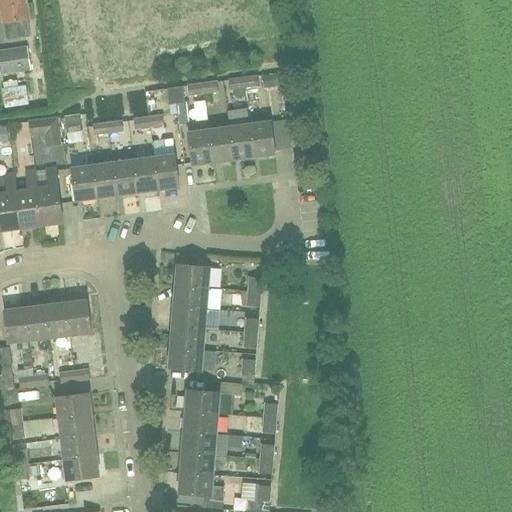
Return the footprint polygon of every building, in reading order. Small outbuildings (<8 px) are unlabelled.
[(27,19),(34,18),(32,4),(27,5),(25,0),(0,0),(3,23),(5,23),(7,39),(29,36),(27,19)] [(0,75),(32,71),(28,47),(0,50),(0,75)] [(245,89),(260,87),(258,76),(243,78),(245,89)] [(245,89),(243,78),(229,80),(231,91),(245,89)] [(204,95),(219,93),(217,82),(203,84),(204,95)] [(204,95),(203,84),(188,85),(189,97),(204,95)] [(26,86),(2,89),(5,108),(28,105),(26,86)] [(190,126),(189,121),(186,97),(185,97),(184,86),(174,88),(167,89),(170,115),(178,114),(179,127),(190,126)] [(150,129),(165,126),(163,115),(148,117),(150,129)] [(62,145),(61,136),(59,123),(58,117),(29,122),(31,137),(45,135),(46,147),(62,145)] [(150,129),(148,117),(134,119),(136,130),(150,129)] [(109,134),(124,132),(123,121),(108,123),(109,134)] [(254,158),(275,155),(271,122),(250,125),(254,158)] [(28,123),(13,123),(14,135),(28,135),(28,123)] [(109,134),(108,123),(93,125),(95,136),(109,134)] [(254,158),(250,125),(229,128),(234,161),(254,158)] [(73,151),(87,150),(84,128),(70,129),(73,151)] [(234,161),(229,128),(209,130),(214,164),(234,161)] [(214,164),(209,130),(188,133),(193,167),(214,164)] [(158,191),(179,188),(175,155),(154,158),(158,191)] [(158,191),(154,158),(134,161),(138,194),(158,191)] [(138,194),(134,161),(113,163),(118,197),(138,194)] [(118,197),(113,163),(93,166),(98,199),(118,197)] [(98,199),(93,166),(72,169),(77,202),(98,199)] [(43,226),(64,224),(57,168),(47,169),(49,187),(38,188),(43,226)] [(43,226),(38,188),(36,171),(27,172),(29,189),(18,191),(23,229),(43,226)] [(23,229),(18,191),(16,174),(7,175),(9,192),(0,193),(0,216),(2,232),(23,229)] [(177,265),(176,286),(209,289),(210,268),(177,265)] [(262,293),(263,279),(249,277),(248,292),(262,293)] [(176,286),(174,307),(207,309),(209,289),(176,286)] [(261,308),(262,293),(248,292),(247,307),(261,308)] [(71,336),(92,334),(88,300),(67,303),(71,336)] [(71,336),(67,303),(46,306),(50,339),(71,336)] [(50,339),(46,306),(26,308),(30,341),(50,339)] [(174,307),(173,327),(206,330),(207,309),(174,307)] [(30,341),(26,308),(5,311),(9,344),(30,341)] [(259,334),(260,320),(246,319),(245,333),(259,334)] [(173,327),(171,348),(204,350),(206,330),(173,327)] [(258,349),(259,334),(245,333),(244,348),(258,349)] [(56,366),(52,343),(37,346),(41,368),(56,366)] [(0,367),(13,366),(12,357),(11,348),(0,349),(0,367)] [(204,350),(171,348),(169,369),(202,372),(204,350)] [(256,376),(257,361),(243,360),(241,375),(256,376)] [(77,383),(91,381),(89,369),(75,371),(77,383)] [(77,383),(75,371),(60,373),(61,384),(77,383)] [(36,388),(50,386),(49,374),(35,376),(36,388)] [(36,388),(35,376),(19,378),(21,390),(36,388)] [(187,390),(186,412),(219,414),(220,393),(187,390)] [(60,419),(92,415),(90,394),(57,398),(60,419)] [(278,419),(279,405),(265,404),(264,418),(278,419)] [(22,409),(11,410),(5,411),(7,425),(7,426),(24,423),(22,409)] [(186,412),(184,432),(217,435),(219,414),(186,412)] [(92,415),(60,419),(62,439),(95,435),(92,415)] [(277,434),(278,419),(264,418),(262,433),(277,434)] [(9,440),(15,440),(26,438),(24,423),(7,426),(9,440)] [(184,432),(182,452),(215,455),(217,435),(184,432)] [(95,435),(62,439),(65,460),(97,456),(95,435)] [(275,460),(276,446),(261,445),(260,458),(275,460)] [(28,464),(26,450),(16,451),(18,466),(28,464)] [(215,455),(182,452),(181,473),(214,475),(215,455)] [(97,456),(65,460),(67,481),(100,477),(97,456)] [(273,475),(275,460),(260,458),(259,474),(273,475)] [(28,464),(18,466),(19,481),(30,479),(28,464)] [(179,494),(224,498),(224,488),(213,487),(214,475),(181,473),(179,494)] [(248,482),(236,482),(235,495),(248,495),(248,482)] [(256,511),(247,511),(261,511),(264,486),(258,486),(256,511)] [(264,486),(261,511),(269,511),(271,502),(272,487),(264,486)]
